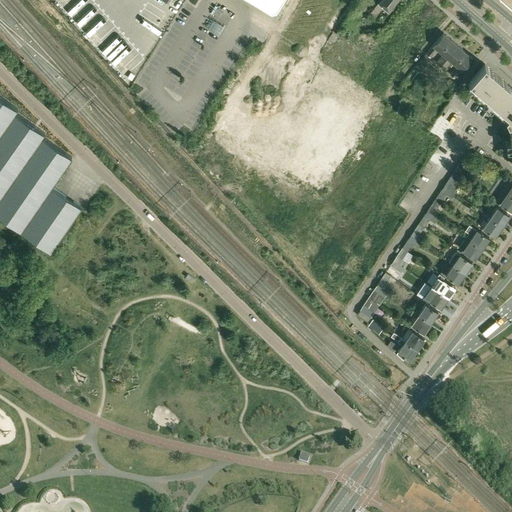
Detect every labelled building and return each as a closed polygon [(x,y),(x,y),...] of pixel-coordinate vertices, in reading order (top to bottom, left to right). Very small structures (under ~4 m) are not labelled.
[(182,3),(178,0),(171,0),(166,7),(175,13),(182,3)] [(252,0),(268,10),(271,11),(276,10),(282,0),(252,0)] [(379,0),(371,11),(376,15),(384,5),(388,8),(394,0),(379,0)] [(443,32),(426,52),(430,56),(437,48),(440,51),(451,38),(443,32)] [(443,54),(436,61),(440,65),(458,45),(451,38),(440,51),(443,54)] [(458,45),(440,65),(444,68),(451,61),(454,63),(465,51),(458,45)] [(457,66),(450,73),(454,77),(472,57),(465,51),(454,63),(457,66)] [(511,87),(485,63),(470,81),(508,114),(506,117),(508,122),(511,122),(511,87)] [(0,215),(51,251),(82,207),(52,186),(72,157),(42,136),(45,133),(15,112),(18,109),(0,96),(0,215)] [(461,160),(461,161),(472,168),(473,167),(474,166),(475,164),(473,162),(468,159),(464,156),(461,160)] [(471,169),(472,168),(461,161),(457,166),(458,167),(462,170),(468,174),(470,171),(471,169)] [(444,186),(455,193),(459,187),(453,183),(458,176),(453,173),(444,186)] [(511,179),(510,178),(502,189),(511,195),(511,179)] [(452,198),(455,193),(444,186),(436,198),(441,201),(446,194),(452,198)] [(511,210),(511,195),(502,189),(500,193),(504,196),(500,202),(511,210)] [(436,208),(441,201),(436,198),(427,210),(438,218),(442,212),(436,208)] [(509,214),(501,209),(497,206),(490,217),(502,225),(509,214)] [(435,223),(438,218),(427,210),(419,223),(425,227),(430,219),(435,223)] [(495,235),(502,225),(490,217),(483,227),(495,235)] [(420,233),(425,227),(419,223),(411,235),(421,243),(425,237),(420,233)] [(489,237),(481,231),(477,228),(473,234),(469,231),(465,236),(482,247),(489,237)] [(418,247),(421,243),(411,235),(403,247),(408,251),(413,244),(418,247)] [(475,257),(482,247),(465,236),(458,246),(475,257)] [(404,258),(408,251),(403,247),(394,260),(405,267),(409,261),(404,258)] [(465,272),(472,261),(456,251),(449,261),(452,264),(465,272)] [(401,272),(405,267),(394,260),(386,272),(391,276),(396,269),(401,272)] [(458,282),(465,272),(452,264),(445,274),(458,282)] [(387,283),(391,276),(386,272),(377,285),(388,292),(392,286),(387,283)] [(439,272),(431,284),(435,288),(448,297),(455,286),(447,281),(443,278),(444,276),(439,272)] [(425,281),(416,293),(428,301),(429,299),(441,307),(448,297),(435,288),(431,284),(430,285),(425,281)] [(385,297),(388,292),(377,285),(369,297),(374,301),(380,294),(385,297)] [(370,308),(374,301),(369,297),(360,309),(371,317),(375,311),(370,308)] [(438,311),(430,305),(426,302),(418,313),(431,321),(438,311)] [(368,322),(371,317),(360,309),(357,314),(368,322)] [(431,321),(418,313),(413,309),(411,313),(416,317),(411,323),(424,332),(431,321)] [(368,326),(368,327),(371,329),(371,330),(372,330),(372,329),(372,328),(373,329),(378,334),(379,334),(384,326),(373,318),(370,322),(368,325),(368,326)] [(424,338),(416,332),(412,329),(405,340),(417,348),(424,338)] [(417,348),(405,340),(394,332),(391,336),(402,344),(398,350),(396,353),(403,359),(405,355),(410,359),(417,348)] [(310,457),(301,454),(299,461),(307,464),(310,457)]
